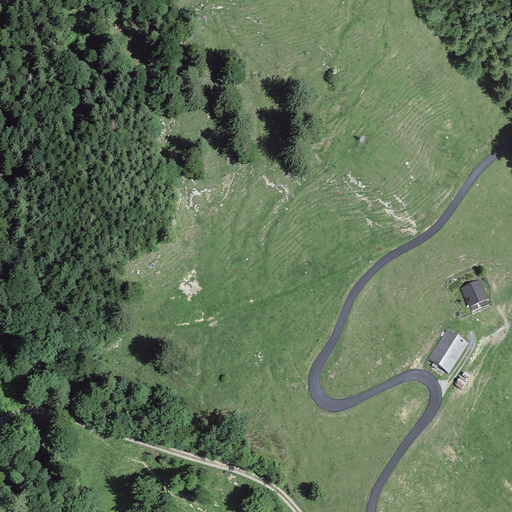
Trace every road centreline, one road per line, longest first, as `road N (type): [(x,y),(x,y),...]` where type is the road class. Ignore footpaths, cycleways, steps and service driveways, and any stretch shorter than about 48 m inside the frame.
road 1 (unclassified): [(370,511),(374,491),(433,406),(434,387),(425,376),(407,376),(334,406),(313,388),(318,366),(361,282),(424,237),(511,141)]
road 2 (track): [(292,511),(246,475),(113,432)]
